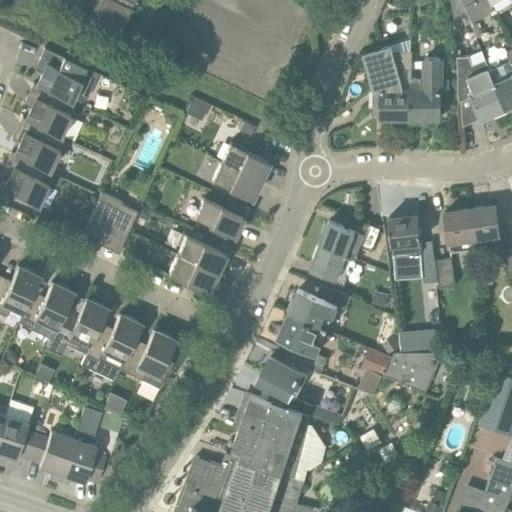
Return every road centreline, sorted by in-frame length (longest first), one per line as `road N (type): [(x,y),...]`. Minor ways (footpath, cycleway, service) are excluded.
road 1 (residential): [(241,335),(0,223)]
road 2 (residential): [(308,170),(462,168),(511,155)]
road 3 (residential): [(137,511),(241,335)]
road 4 (residential): [(368,0),(311,134),(308,170)]
road 5 (residential): [(241,335),(308,170)]
